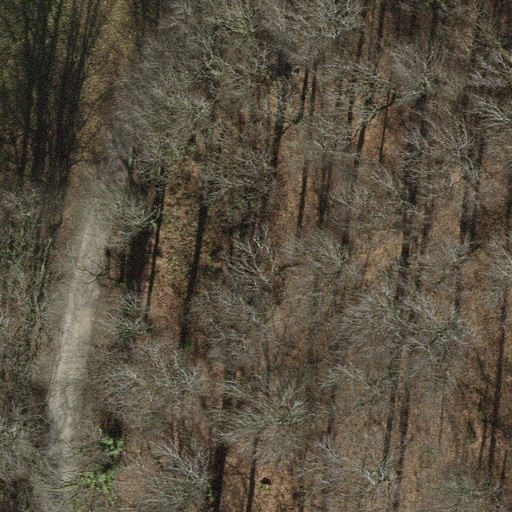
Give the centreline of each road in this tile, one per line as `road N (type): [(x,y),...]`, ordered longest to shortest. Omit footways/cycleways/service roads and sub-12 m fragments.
road 1 (track): [(221,0),(196,20),(106,144),(53,463),(53,511)]
road 2 (track): [(161,511),(165,493),(511,163)]
